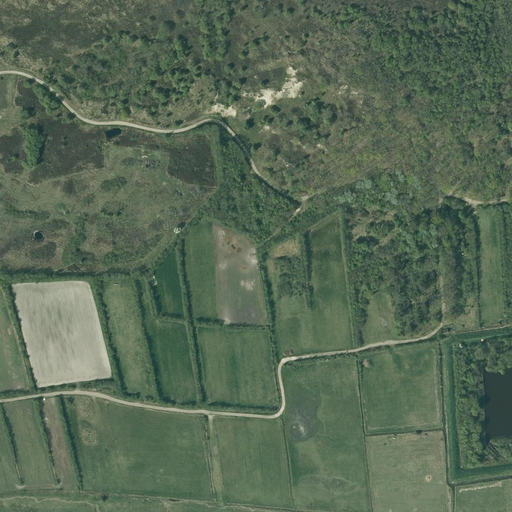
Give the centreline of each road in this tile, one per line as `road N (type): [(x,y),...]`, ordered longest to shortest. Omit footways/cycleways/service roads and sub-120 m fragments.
road 1 (track): [(0,400),(74,391),(276,415),(282,361),(424,337),(439,326),(442,190)]
road 2 (track): [(0,71),(29,72),(89,122),(169,130),(211,119),(233,135),(256,177),(294,196),(398,169),(442,190)]
